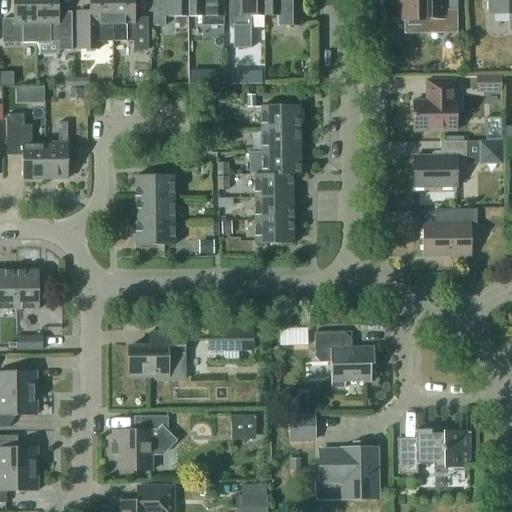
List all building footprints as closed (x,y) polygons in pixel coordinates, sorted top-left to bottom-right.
[(35,0),(13,0),(14,19),(2,19),(2,43),(36,42),(35,0)] [(72,14),(58,14),(57,0),(35,0),(36,42),(59,42),(59,52),(72,52),(72,14)] [(111,0),(89,0),(90,13),(76,13),(76,50),(98,49),(98,42),(112,42),(111,0)] [(147,18),(134,18),(134,0),(111,0),(112,42),(135,41),(135,50),(148,50),(147,18)] [(188,16),(187,0),(154,0),(155,26),(168,26),(168,17),(188,16)] [(187,0),(188,16),(202,16),(202,26),(225,26),(224,0),(187,0)] [(253,16),(263,16),(263,0),(230,0),(231,26),(234,26),(234,49),(251,49),(251,26),(253,26),(253,16)] [(263,0),(263,16),(280,16),(280,26),(302,26),(301,0),(263,0)] [(400,0),(400,16),(429,16),(429,20),(445,20),(444,0),(400,0)] [(511,0),(488,0),(488,14),(509,14),(509,30),(511,30),(511,0)] [(452,37),(465,37),(465,23),(452,23),(452,37)] [(223,31),(209,31),(209,51),(223,51),(223,31)] [(206,84),(220,84),(220,71),(206,71),(206,84)] [(87,77),(87,72),(74,72),(74,77),(64,78),(64,87),(89,86),(89,77),(87,77)] [(244,84),(244,72),(230,72),(230,85),(244,84)] [(13,74),(0,73),(0,84),(13,85),(13,74)] [(501,76),(476,76),(476,93),(502,93),(501,76)] [(413,131),(456,130),(455,100),(453,100),(453,79),(426,80),(426,94),(428,94),(428,100),(413,101),(413,131)] [(44,103),(44,87),(34,87),(34,103),(44,103)] [(85,98),(85,89),(70,89),(70,99),(85,98)] [(255,95),(246,95),(247,108),(256,108),(255,95)] [(299,105),(261,106),(261,129),(300,129),(299,105)] [(23,179),(45,178),(45,143),(31,143),(31,125),(23,125),(23,114),(6,115),(7,149),(23,149),(23,179)] [(58,143),(45,143),(45,178),(68,178),(67,122),(58,122),(58,143)] [(261,152),(300,152),(300,129),(261,129),(261,152)] [(466,163),(466,141),(440,142),(440,155),(413,156),(414,187),(456,187),(456,163),(466,163)] [(503,165),(503,142),(479,142),(479,165),(503,165)] [(261,152),(262,174),(262,175),(292,174),(292,175),(300,175),(300,152),(261,152)] [(217,163),(217,176),(229,176),(228,163),(217,163)] [(262,174),(254,174),(254,198),(293,197),(292,175),(292,174),(262,175),(262,174)] [(173,175),(135,176),(135,199),(174,198),(173,175)] [(229,190),(228,177),(217,178),(217,190),(229,190)] [(293,220),(293,197),(254,198),(254,221),(293,220)] [(174,198),(135,199),(135,222),(174,221),(174,198)] [(476,225),(476,209),(434,209),(434,225),(423,225),(423,254),(451,254),(452,262),(470,262),(470,225),(476,225)] [(218,210),(218,220),(227,220),(226,210),(218,210)] [(255,244),(293,244),(293,220),(254,221),(255,244)] [(136,245),(174,245),(174,221),(135,222),(136,245)] [(222,222),(222,235),(232,234),(231,222),(222,222)] [(199,241),(199,254),(214,254),(213,241),(199,241)] [(17,271),(0,271),(0,309),(17,309),(17,271)] [(40,271),(17,271),(17,309),(40,309),(40,271)] [(252,327),(209,327),(209,351),(253,350),(252,327)] [(372,347),(343,348),(343,331),(314,332),(314,356),(320,362),(330,361),(330,388),(345,387),(345,380),(370,380),(370,382),(371,382),(370,364),(374,364),(374,346),(372,346),(372,347)] [(128,347),(128,377),(155,377),(155,380),(184,380),(184,332),(150,333),(150,347),(128,347)] [(42,353),(42,336),(16,336),(16,353),(42,353)] [(0,369),(0,393),(37,393),(37,369),(0,369)] [(37,393),(0,393),(0,425),(10,425),(10,413),(37,413),(37,393)] [(153,469),(153,452),(163,452),(175,439),(170,434),(164,434),(164,429),(169,429),(169,414),(136,415),(136,429),(115,429),(115,443),(121,443),(121,469),(153,469)] [(290,440),(314,439),(314,414),(289,415),(290,440)] [(255,416),(243,416),(244,440),(256,440),(255,416)] [(398,474),(417,474),(417,464),(434,463),(434,467),(444,467),(466,467),(466,431),(444,431),(444,433),(431,433),(431,429),(415,429),(415,437),(397,438),(398,474)] [(0,468),(37,468),(37,447),(18,447),(18,435),(0,435),(0,468)] [(376,478),(376,447),(343,448),(343,450),(319,451),(319,482),(343,481),(343,493),(372,493),(371,478),(376,478)] [(301,472),(300,459),(289,459),(290,472),(301,472)] [(37,468),(0,468),(0,502),(7,502),(7,491),(38,490),(37,468)] [(267,511),(266,485),(246,486),(246,496),(241,496),(242,511),(267,511)] [(120,501),(119,511),(173,511),(173,486),(137,487),(137,501),(120,501)]
